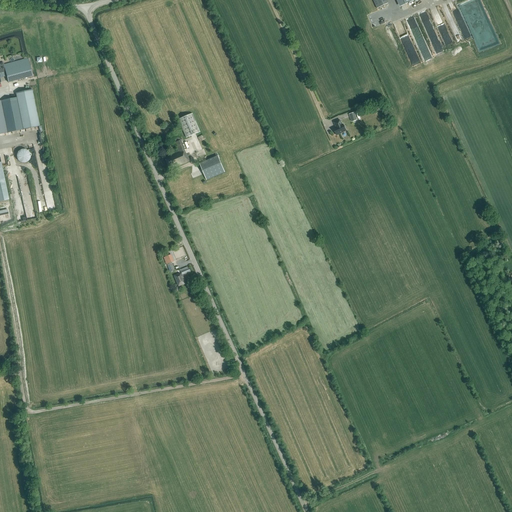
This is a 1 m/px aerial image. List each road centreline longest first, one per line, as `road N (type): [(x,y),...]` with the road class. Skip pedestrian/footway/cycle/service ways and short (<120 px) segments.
road 1 (unclassified): [(307,511),(86,5)]
road 2 (track): [(245,374),(33,412),(18,364),(0,370)]
road 3 (track): [(271,0),(327,124),(338,118)]
